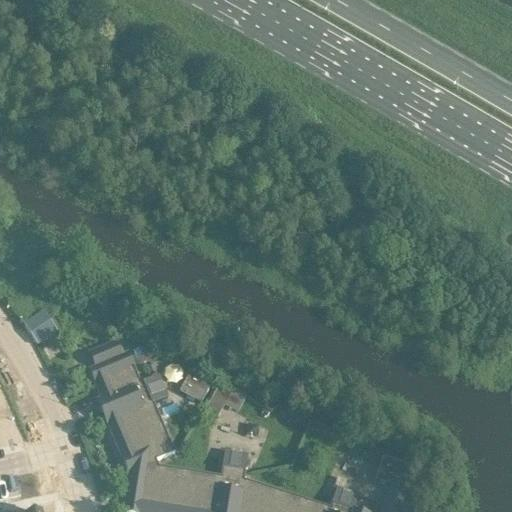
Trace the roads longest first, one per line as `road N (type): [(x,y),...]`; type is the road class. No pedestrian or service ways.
road 1 (primary): [(241,0),(511,156)]
road 2 (primary): [(511,99),(337,0)]
road 3 (residential): [(68,452),(0,328)]
